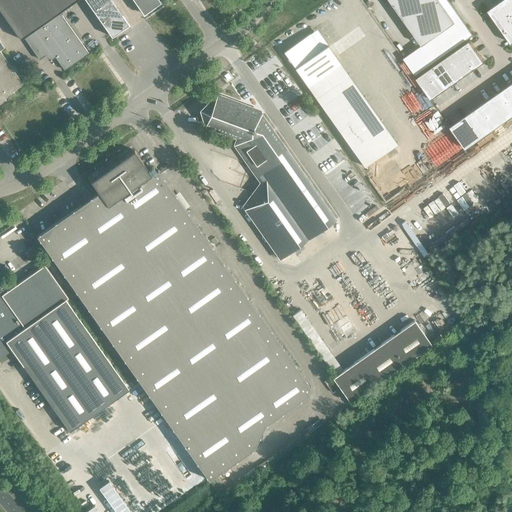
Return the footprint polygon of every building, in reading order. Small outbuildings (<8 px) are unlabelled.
[(76,0),(0,0),(0,10),(21,40),(24,37),(39,60),(46,55),(47,57),(52,58),(55,57),(64,70),(88,53),(59,12),(76,0)] [(85,0),(112,37),(129,25),(111,0),(85,0)] [(133,0),(144,14),(160,2),(158,0),(133,0)] [(389,0),(422,46),(403,59),(415,75),(473,35),(448,0),(389,0)] [(511,0),(503,0),(501,2),(511,18),(511,0)] [(511,18),(501,2),(488,11),(500,27),(511,18)] [(511,18),(500,27),(511,43),(511,18)] [(321,50),(310,34),(284,52),(308,87),(341,64),(328,45),(321,50)] [(0,41),(0,101),(23,85),(0,51),(0,49),(4,47),(0,41)] [(470,41),(458,50),(473,71),(485,62),(470,41)] [(458,50),(449,55),(464,77),(473,71),(458,50)] [(449,55),(441,61),(456,82),(464,77),(449,55)] [(441,61),(433,67),(448,88),(456,82),(441,61)] [(433,67),(425,73),(440,94),(448,88),(433,67)] [(425,73),(417,78),(432,100),(440,94),(425,73)] [(511,83),(503,90),(511,102),(511,83)] [(511,102),(503,90),(491,99),(506,120),(511,116),(511,102)] [(217,95),(208,104),(202,110),(206,127),(237,138),(238,139),(235,146),(244,149),(242,155),(250,158),(248,164),(257,167),(254,173),(263,176),(261,182),(265,184),(259,199),(252,196),(244,207),(280,259),(281,259),(281,258),(335,220),(336,220),(262,115),(259,114),(260,110),(217,95)] [(491,99),(478,107),(494,129),(506,120),(491,99)] [(478,107),(466,116),(481,138),(494,129),(478,107)] [(466,116),(451,127),(466,149),(481,138),(466,116)] [(99,193),(55,223),(37,236),(209,480),(254,449),(264,426),(306,396),(307,395),(308,394),(309,393),(309,392),(310,391),(310,390),(310,389),(310,388),(310,387),(309,385),(309,384),(308,384),(308,383),(158,170),(156,171),(153,167),(148,170),(134,150),(120,161),(120,167),(111,173),(106,172),(105,171),(91,181),(99,193)] [(44,265),(8,291),(0,279),(0,358),(9,352),(7,349),(10,347),(69,432),(129,390),(65,300),(68,298),(44,265)] [(414,320),(332,378),(350,402),(431,345),(414,320)]
